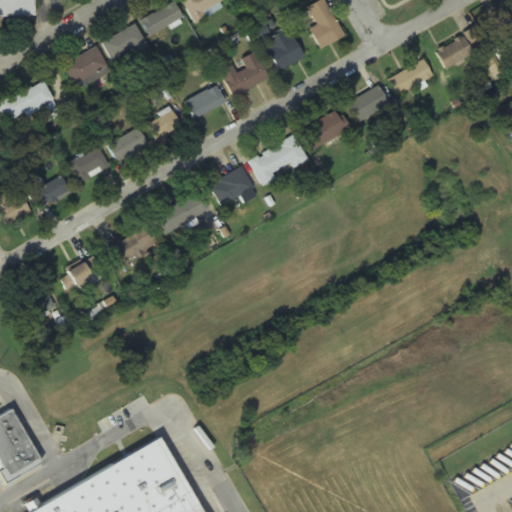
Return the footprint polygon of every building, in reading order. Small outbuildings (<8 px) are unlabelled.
[(0,0),(0,18),(30,19),(29,0),(0,0)] [(179,0),(191,23),(224,6),(220,0),(179,0)] [(342,39),(322,0),(305,9),(315,28),(307,32),(318,51),(342,39)] [(147,38),(181,23),(172,5),(139,20),(147,38)] [(109,60),(142,46),(134,28),(101,41),(109,60)] [(301,62),(288,31),(263,41),(276,72),(301,62)] [(433,56),(446,72),(470,53),(457,37),(433,56)] [(72,87),(105,69),(93,49),(61,67),(72,87)] [(218,73),(230,99),(266,82),(252,54),(238,61),(243,71),(235,75),(231,67),(218,73)] [(395,98),(430,77),(421,62),(386,83),(395,98)] [(51,104),(42,84),(0,101),(0,109),(5,123),(51,104)] [(182,104),(192,121),(222,104),(213,87),(182,104)] [(387,109),(376,88),(346,104),(356,124),(387,109)] [(145,124),(154,142),(179,129),(169,111),(145,124)] [(345,132),(333,113),(300,132),(312,152),(345,132)] [(146,147),(136,130),(105,148),(115,165),(146,147)] [(246,162),(258,186),(305,163),(292,138),(246,162)] [(74,183),(107,173),(101,152),(68,161),(74,183)] [(219,208),(252,193),(241,170),(208,185),(219,208)] [(41,184),(30,190),(38,207),(67,193),(60,178),(42,187),(41,184)] [(198,194),(152,217),(161,236),(208,213),(198,194)] [(0,222),(24,223),(24,200),(0,200),(0,222)] [(105,250),(114,268),(154,248),(145,229),(105,250)] [(57,276),(64,291),(100,275),(94,261),(57,276)] [(7,410),(0,414),(0,481),(36,460),(7,410)] [(208,511),(164,438),(40,511),(208,511)]
